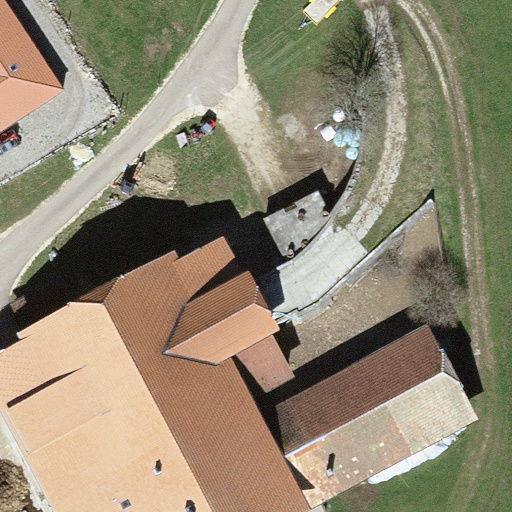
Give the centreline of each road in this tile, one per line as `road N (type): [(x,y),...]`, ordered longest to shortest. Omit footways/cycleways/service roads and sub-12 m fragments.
road 1 (track): [(406,0),(451,64),(471,188),(490,433),(458,511)]
road 2 (track): [(240,0),(192,77),(0,263)]
